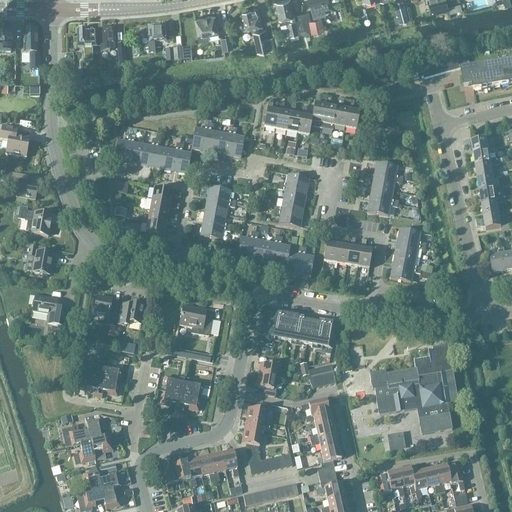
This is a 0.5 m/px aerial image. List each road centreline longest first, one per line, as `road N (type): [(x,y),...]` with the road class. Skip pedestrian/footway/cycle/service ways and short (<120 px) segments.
road 1 (residential): [(484,316),(438,125),(511,110)]
road 2 (residential): [(350,471),(332,395),(290,406),(233,395)]
road 3 (residential): [(485,511),(465,453),(350,471)]
road 4 (residential): [(64,186),(51,126),(52,10)]
road 5 (residential): [(373,287),(380,240),(328,226),(334,176),(316,170)]
road 6 (tertiary): [(52,10),(219,0)]
road 7 (residential): [(172,275),(103,256),(82,232),(64,186)]
road 8 (residential): [(140,467),(156,449),(222,430),(233,395)]
road 9 (residential): [(188,189),(112,174),(64,186)]
